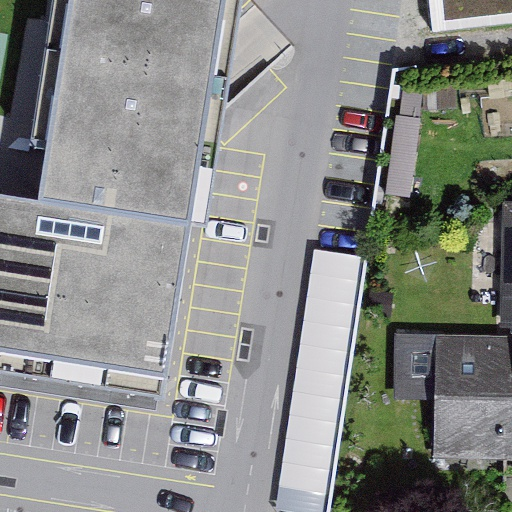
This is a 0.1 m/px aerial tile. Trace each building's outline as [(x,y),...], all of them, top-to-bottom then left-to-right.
[(70,0),(38,199),(190,224),(204,225),(239,0),(70,0)] [(511,0),(427,0),(432,41),(511,31),(511,0)] [(0,388),(162,417),(190,224),(38,199),(0,194),(0,388)] [(511,208),(501,208),(498,343),(396,341),(395,409),(438,410),(437,465),(511,467),(511,208)] [(278,502),(328,508),(361,246),(312,240),(278,502)]
